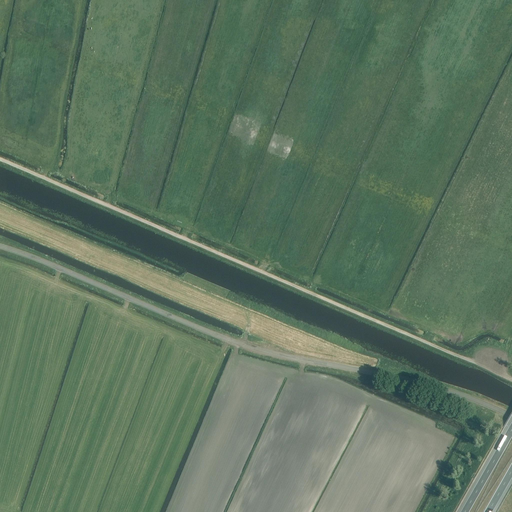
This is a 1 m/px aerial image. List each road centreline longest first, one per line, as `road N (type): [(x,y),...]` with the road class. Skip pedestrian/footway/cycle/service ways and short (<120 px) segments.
road 1 (track): [(0,159),(511,380)]
road 2 (unclassified): [(511,416),(409,379),(248,348),(0,247)]
